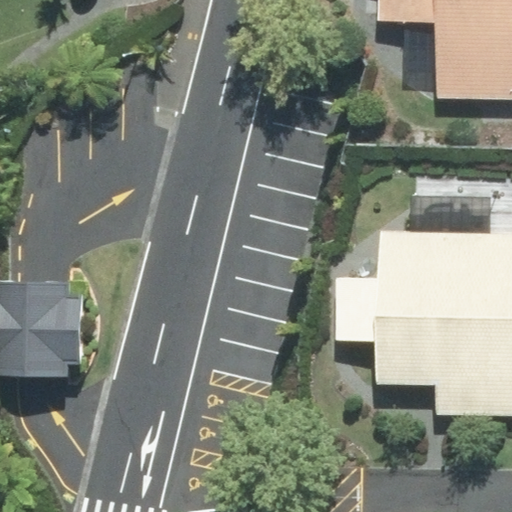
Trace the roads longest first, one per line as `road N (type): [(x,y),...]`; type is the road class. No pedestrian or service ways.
road 1 (residential): [(114,417),(213,0)]
road 2 (residential): [(114,417),(511,438)]
